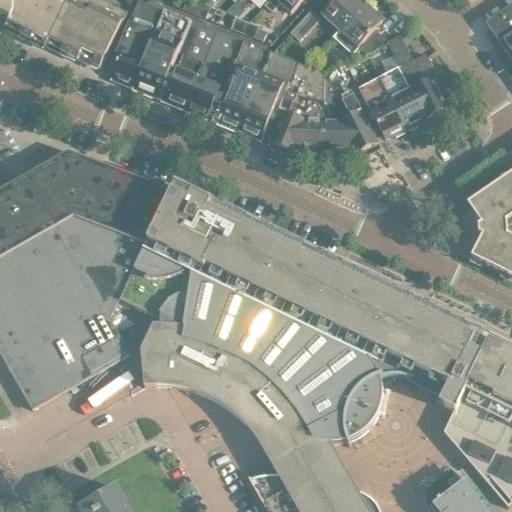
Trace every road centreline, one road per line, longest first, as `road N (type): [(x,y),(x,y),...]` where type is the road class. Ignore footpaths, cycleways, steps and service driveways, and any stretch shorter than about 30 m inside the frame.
road 1 (unclassified): [(383,239),(0,76)]
road 2 (unclassified): [(511,140),(411,205),(383,239)]
road 3 (unclassified): [(511,124),(453,30),(419,0)]
road 4 (unclassified): [(383,239),(511,301)]
